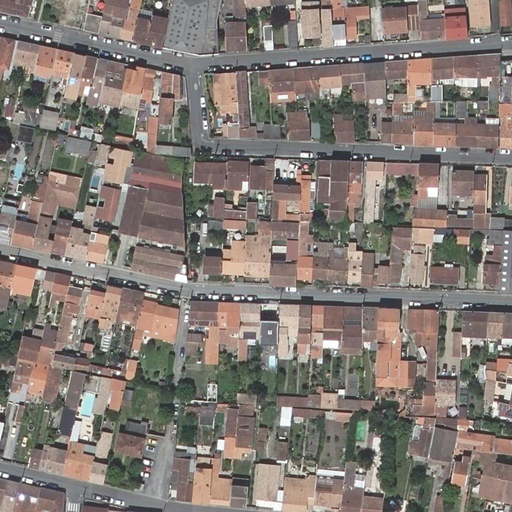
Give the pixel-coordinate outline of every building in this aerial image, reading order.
[(0,0),(0,10),(28,17),(31,5),(32,0),(12,0),(12,1),(8,0),(0,0)] [(93,32),(121,38),(125,20),(129,0),(105,0),(102,18),(97,17),(93,32)] [(125,20),(121,38),(134,41),(139,19),(142,0),(133,0),(131,9),(129,9),(126,21),(125,20)] [(207,0),(207,1),(202,25),(184,21),(188,0),(172,0),(168,21),(164,41),(193,47),(192,54),(196,55),(220,53),(217,25),(222,0),(207,0)] [(207,1),(204,0),(188,0),(184,21),(202,25),(207,1)] [(243,48),(249,48),(248,43),(246,43),(244,22),(247,22),(245,0),(234,0),(236,15),(236,22),(233,23),(233,17),(225,17),(225,23),(226,50),(243,49),(243,48)] [(325,0),(322,0),(325,46),(335,46),(334,39),(331,0),(325,0)] [(331,0),(334,39),(347,39),(345,7),(344,0),(331,0)] [(422,40),(447,38),(446,19),(446,17),(446,15),(428,16),(427,7),(427,0),(419,1),(420,6),(420,7),(421,21),(421,30),(422,40)] [(469,0),(471,26),(490,25),(488,0),(469,0)] [(500,0),(502,25),(511,24),(511,13),(511,0),(500,0)] [(304,38),(321,37),(318,2),(302,2),(304,38)] [(345,7),(347,39),(356,38),(354,18),(354,16),(357,16),(357,18),(370,18),(369,6),(345,7)] [(407,31),(421,30),(421,21),(420,7),(420,6),(405,7),(407,31)] [(407,31),(405,7),(383,8),(384,32),(407,31)] [(447,38),(468,37),(466,16),(446,17),(446,19),(447,38)] [(139,19),(134,41),(162,47),(164,41),(168,21),(151,17),(150,21),(139,19)] [(288,49),(299,48),(296,20),(286,21),(288,49)] [(265,42),(274,42),(272,25),(264,26),(265,42)] [(0,41),(0,73),(1,70),(7,71),(15,40),(1,36),(0,41)] [(36,64),(40,45),(19,40),(15,59),(36,64)] [(162,47),(192,54),(193,47),(164,41),(162,47)] [(50,75),(56,49),(40,45),(36,64),(35,72),(50,75)] [(76,53),(60,49),(54,75),(64,77),(63,84),(68,86),(76,53)] [(76,53),(68,86),(66,94),(77,97),(78,91),(86,55),(76,53)] [(98,58),(86,55),(78,91),(82,92),(84,86),(86,86),(87,78),(93,79),(98,58)] [(488,77),(500,77),(501,55),(479,56),(478,80),(478,87),(481,87),(481,80),(488,79),(488,77)] [(455,81),(455,85),(459,85),(459,81),(478,80),(479,56),(455,58),(455,81)] [(98,93),(101,94),(109,60),(101,58),(94,88),(99,89),(98,93)] [(455,58),(433,60),(432,82),(432,83),(432,86),(439,86),(439,82),(455,81),(455,58)] [(121,84),(125,64),(109,60),(101,94),(107,95),(110,82),(121,84)] [(433,60),(410,61),(409,79),(409,84),(432,83),(432,82),(433,60)] [(410,61),(387,63),(386,79),(409,79),(410,61)] [(387,63),(364,64),(365,99),(386,97),(386,79),(387,63)] [(354,102),(365,102),(365,99),(364,64),(341,66),(342,84),(356,84),(356,91),(354,91),(354,102)] [(342,88),(342,84),(341,66),(319,67),(320,89),(342,88)] [(305,93),(320,92),(320,89),(319,67),(295,69),(296,91),(296,94),(305,93)] [(153,104),(159,71),(147,69),(140,111),(146,112),(148,103),(153,104)] [(296,91),(295,69),(270,71),(270,84),(271,101),(277,101),(296,100),(296,91)] [(139,73),(129,70),(123,99),(126,100),(128,92),(134,94),(139,73)] [(261,85),(270,84),(270,71),(260,71),(261,85)] [(180,76),(164,72),(160,122),(170,122),(171,97),(179,98),(180,76)] [(237,93),(240,137),(255,138),(254,128),(248,128),(245,72),(237,73),(237,74),(237,90),(237,93)] [(229,137),(240,137),(237,93),(237,90),(237,74),(215,75),(217,106),(222,105),(222,116),(227,116),(227,124),(229,124),(229,137)] [(511,77),(509,77),(509,92),(500,92),(499,100),(499,113),(502,113),(502,120),(501,146),(511,146),(511,77)] [(94,88),(91,88),(88,99),(94,100),(99,101),(101,94),(98,93),(99,89),(94,88)] [(488,100),(478,101),(478,109),(487,109),(488,100)] [(414,124),(414,144),(434,144),(435,125),(435,124),(435,123),(435,119),(434,117),(435,102),(432,102),(428,103),(428,112),(428,117),(414,117),(414,120),(414,124)] [(457,102),(457,118),(461,118),(461,116),(467,116),(467,103),(462,103),(462,102),(457,102)] [(44,108),(40,126),(57,130),(61,112),(44,108)] [(33,126),(38,114),(28,110),(23,122),(33,126)] [(17,111),(16,122),(23,123),(24,112),(17,111)] [(287,113),(287,139),(298,140),(297,112),(287,113)] [(298,140),(309,140),(308,117),(307,118),(307,112),(297,112),(298,140)] [(148,153),(157,154),(157,146),(159,118),(152,118),(148,153)] [(344,141),(354,141),(352,120),(343,121),(344,141)] [(392,123),(391,143),(414,144),(414,124),(414,120),(402,120),(402,124),(392,123)] [(334,121),(335,141),(344,141),(343,121),(334,121)] [(71,123),(68,136),(80,138),(81,135),(81,134),(74,133),(76,125),(71,123)] [(117,123),(116,129),(130,132),(131,126),(117,123)] [(382,123),(381,142),(391,143),(392,123),(382,123)] [(273,139),(272,124),(264,125),(264,138),(273,139)] [(273,139),(281,139),(280,125),(272,124),(273,139)] [(21,125),(17,139),(32,143),(36,128),(21,125)] [(435,125),(434,144),(456,145),(456,125),(435,125)] [(456,145),(477,146),(477,125),(465,125),(456,125),(456,145)] [(477,146),(498,146),(499,126),(486,126),(477,125),(477,146)] [(93,128),(83,126),(81,134),(81,135),(91,137),(93,128)] [(91,140),(112,145),(113,141),(92,136),(91,140)] [(90,141),(68,137),(66,151),(89,155),(92,141),(90,141)] [(49,170),(55,142),(45,140),(40,169),(49,170)] [(95,142),(92,141),(89,155),(87,163),(94,164),(96,152),(93,152),(95,142)] [(105,168),(110,147),(102,145),(97,166),(105,168)] [(133,151),(112,146),(110,146),(110,147),(105,168),(95,215),(93,226),(119,232),(137,151),(133,151)] [(157,154),(157,156),(190,157),(191,156),(190,148),(157,146),(157,154)] [(157,156),(137,151),(119,232),(138,235),(131,268),(187,280),(179,161),(157,156)] [(273,186),(274,159),(266,159),(265,167),(252,167),(251,190),(273,191),(273,186)] [(331,161),(320,160),(319,190),(318,190),(318,200),(330,201),(331,161)] [(329,223),(347,224),(349,162),(331,161),(330,201),(330,212),(329,223)] [(361,193),(362,162),(350,162),(348,223),(356,223),(357,193),(361,193)] [(367,162),(365,222),(373,222),(375,179),(383,179),(383,162),(367,162)] [(228,165),(226,165),(225,181),(248,182),(249,164),(229,163),(228,165)] [(418,164),(387,163),(386,174),(418,175),(418,164)] [(225,181),(226,165),(195,164),(195,184),(225,184),(225,181)] [(418,164),(418,175),(417,195),(437,195),(438,164),(418,164)] [(472,196),(472,172),(452,171),(451,196),(472,196)] [(300,201),(299,222),(309,222),(311,182),(311,177),(301,177),(301,187),(300,201)] [(473,227),(490,228),(490,217),(490,216),(484,216),(485,179),(474,178),(473,222),(473,227)] [(45,192),(43,202),(40,214),(33,247),(52,251),(54,239),(48,238),(53,217),(58,195),(77,199),(80,187),(47,181),(46,188),(45,192)] [(43,202),(45,192),(46,188),(37,186),(34,200),(43,202)] [(224,219),(247,220),(247,206),(248,186),(242,186),(241,211),(224,210),(224,219)] [(273,191),(272,219),(283,219),(284,200),(300,201),(301,187),(298,186),(273,186),(273,191)] [(208,218),(224,219),(224,210),(225,194),(218,193),(217,202),(214,202),(214,212),(208,212),(208,218)] [(413,195),(412,209),(437,209),(437,195),(417,195),(413,195)] [(2,209),(0,216),(0,240),(11,243),(15,225),(16,219),(20,201),(4,197),(2,209)] [(27,221),(16,219),(15,225),(11,243),(33,247),(40,214),(43,202),(34,200),(32,200),(28,215),(31,216),(30,222),(27,221)] [(247,206),(247,220),(255,220),(255,216),(256,206),(247,206)] [(412,209),(412,226),(418,227),(433,227),(446,228),(446,226),(446,215),(446,210),(437,209),(412,209)] [(315,211),(314,222),(329,223),(330,212),(315,211)] [(71,227),(65,254),(85,258),(91,231),(93,226),(95,215),(87,213),(83,230),(71,227)] [(446,215),(446,226),(473,227),(473,222),(454,222),(454,216),(446,215)] [(490,228),(511,228),(511,219),(504,219),(504,218),(490,217),(490,228)] [(56,252),(65,254),(71,227),(73,220),(63,218),(61,225),(60,234),(56,252)] [(247,220),(224,220),(224,222),(224,227),(246,228),(247,220)] [(224,227),(224,222),(207,222),(206,229),(224,230),(224,227)] [(260,243),(246,242),(246,246),(245,261),(245,273),(270,274),(270,264),(271,243),(271,237),(272,223),(261,223),(260,243)] [(299,224),(272,223),(271,237),(292,238),(292,244),(292,255),(298,255),(299,224)] [(299,224),(298,255),(298,265),(297,276),(312,277),(313,257),(306,257),(307,224),(299,224)] [(364,226),(349,225),(349,230),(349,233),(363,234),(364,226)] [(400,245),(411,245),(411,228),(391,227),(391,244),(397,244),(397,245),(400,245)] [(433,227),(418,227),(418,242),(433,243),(433,241),(433,228),(433,227)] [(433,228),(433,241),(444,241),(445,234),(458,234),(458,242),(468,242),(469,229),(433,228)] [(499,292),(511,292),(511,229),(502,230),(502,231),(499,282),(499,292)] [(484,282),(499,282),(502,231),(496,230),(495,253),(487,253),(487,262),(485,262),(484,282)] [(91,231),(85,258),(103,262),(109,235),(91,231)] [(223,249),(223,251),(223,260),(222,273),(245,273),(245,261),(246,246),(246,242),(246,241),(232,240),(231,249),(223,249)] [(327,278),(347,278),(348,257),(348,245),(344,245),(344,259),(332,258),(333,241),(329,241),(329,243),(327,278)] [(312,277),(327,278),(329,243),(323,242),(323,257),(313,257),(312,277)] [(400,258),(400,245),(397,245),(397,244),(391,244),(390,258),(390,268),(390,282),(400,282),(400,258)] [(222,273),(223,260),(223,251),(205,251),(204,272),(222,273)] [(371,287),(371,283),(371,274),(379,274),(379,282),(390,282),(390,268),(379,267),(379,269),(372,269),(372,252),(363,252),(362,264),(361,279),(361,287),(371,287)] [(410,262),(410,275),(412,275),(412,281),(422,282),(422,271),(423,263),(423,255),(413,254),(413,262),(410,262)] [(347,278),(361,279),(362,264),(356,263),(357,257),(348,257),(347,278)] [(11,291),(17,265),(0,261),(0,309),(7,311),(11,291)] [(270,274),(269,284),(297,285),(297,276),(298,265),(270,264),(270,274)] [(37,269),(17,265),(11,291),(19,293),(20,285),(27,287),(26,295),(31,296),(32,294),(37,269)] [(432,268),(431,283),(458,284),(458,269),(432,268)] [(47,271),(43,288),(53,290),(57,273),(47,271)] [(72,276),(57,273),(53,290),(51,299),(50,303),(65,306),(70,287),(72,276)] [(122,288),(107,284),(105,294),(100,318),(98,326),(107,328),(109,320),(115,322),(122,288)] [(84,290),(70,287),(65,306),(63,317),(57,342),(66,344),(71,319),(75,320),(77,320),(79,310),(84,290)] [(122,288),(115,322),(137,326),(142,303),(143,300),(144,293),(122,288)] [(105,294),(89,291),(84,315),(89,316),(100,318),(105,294)] [(139,351),(144,328),(149,304),(150,302),(143,300),(142,303),(137,326),(135,336),(132,349),(139,351)] [(144,328),(176,335),(179,311),(157,306),(157,303),(150,302),(149,304),(144,328)] [(192,302),(189,324),(200,325),(200,320),(206,321),(206,326),(211,327),(210,348),(205,348),(205,364),(218,364),(219,341),(219,322),(220,303),(192,302)] [(240,303),(220,303),(219,322),(219,341),(239,342),(240,303)] [(260,304),(240,303),(239,342),(239,363),(246,363),(246,339),(259,339),(260,304)] [(259,339),(269,339),(270,304),(260,304),(259,339)] [(270,304),(269,339),(279,340),(280,305),(270,304)] [(280,305),(279,340),(285,340),(286,327),(297,328),(298,305),(280,305)] [(311,306),(298,305),(297,328),(297,341),(297,354),(306,354),(306,344),(310,344),(310,341),(311,306)] [(325,306),(311,306),(310,341),(313,341),(313,346),(318,346),(318,359),(323,359),(323,347),(325,306)] [(343,319),(344,307),(325,306),(323,347),(329,347),(330,339),(339,339),(339,348),(342,347),(343,325),(343,319)] [(363,321),(363,308),(344,307),(343,319),(363,321)] [(373,332),(374,308),(363,308),(363,321),(363,326),(362,338),(368,338),(368,331),(373,332)] [(399,309),(379,308),(377,377),(397,378),(397,388),(413,389),(414,365),(397,365),(398,346),(392,345),(398,333),(399,309)] [(437,375),(438,310),(409,309),(409,327),(417,327),(417,341),(429,341),(428,378),(425,378),(424,401),(414,401),(414,411),(436,412),(436,403),(437,376),(437,375)] [(489,311),(464,311),(463,333),(463,337),(488,337),(488,331),(489,311)] [(504,312),(489,311),(488,331),(503,332),(504,312)] [(511,312),(504,312),(503,332),(511,332),(511,349),(510,362),(511,362),(511,312)] [(362,347),(362,338),(363,326),(343,325),(342,347),(362,347)] [(43,335),(38,362),(51,365),(52,365),(55,354),(57,345),(46,343),(50,327),(45,326),(43,335)] [(176,335),(144,328),(143,334),(175,342),(176,335)] [(455,357),(463,357),(463,337),(463,333),(455,332),(455,357)] [(22,338),(18,358),(35,361),(38,362),(43,335),(34,333),(32,340),(22,338)] [(187,343),(186,353),(197,354),(199,334),(188,333),(187,343)] [(330,339),(329,347),(339,348),(339,339),(330,339)] [(78,350),(93,351),(93,343),(79,342),(78,350)] [(88,372),(90,362),(63,356),(55,354),(52,365),(86,372),(88,372)] [(35,361),(18,358),(11,386),(10,391),(27,395),(35,361)] [(133,380),(137,361),(129,359),(126,374),(125,378),(133,380)] [(487,370),(496,371),(508,373),(510,362),(487,360),(487,370)] [(38,362),(35,361),(27,395),(26,398),(31,399),(33,387),(45,390),(51,366),(51,365),(38,362)] [(43,400),(54,403),(62,369),(51,366),(45,390),(43,400)] [(104,370),(103,375),(104,376),(112,377),(125,380),(125,378),(126,374),(104,370)] [(496,371),(487,370),(487,379),(495,381),(496,371)] [(77,407),(85,373),(73,371),(65,405),(77,407)] [(112,377),(104,376),(97,401),(96,401),(94,410),(104,412),(110,386),(112,377)] [(436,403),(438,403),(438,411),(445,412),(445,404),(441,404),(441,400),(456,400),(457,376),(437,376),(436,403)] [(109,405),(120,407),(127,380),(125,380),(112,377),(110,386),(113,387),(109,405)] [(397,378),(377,377),(377,388),(397,388),(397,378)] [(495,381),(487,379),(487,400),(495,401),(495,381)] [(214,400),(216,386),(209,385),(207,399),(214,400)] [(309,393),(309,396),(308,405),(322,405),(322,399),(322,394),(322,386),(317,386),(317,393),(309,393)] [(125,389),(121,404),(130,405),(133,390),(125,389)] [(322,407),(338,408),(339,401),(339,395),(322,394),(322,399),(322,405),(322,407)] [(295,404),(295,396),(277,395),(277,404),(295,404)] [(309,396),(295,396),(295,404),(308,405),(309,396)] [(364,409),(374,408),(373,399),(363,400),(364,409)] [(338,408),(351,409),(360,410),(360,402),(339,401),(338,408)] [(8,419),(13,420),(17,403),(12,402),(8,419)] [(508,417),(511,417),(511,404),(506,403),(501,402),(500,408),(503,409),(505,409),(510,410),(508,417)] [(21,422),(24,405),(17,403),(13,420),(21,422)] [(77,407),(65,405),(59,432),(68,434),(71,435),(74,422),(77,407)] [(253,406),(239,405),(239,409),(238,417),(235,449),(234,459),(241,460),(242,452),(250,452),(253,406)] [(185,415),(198,417),(198,408),(186,407),(185,415)] [(290,423),(291,408),(282,407),(281,422),(281,426),(289,426),(290,423)] [(214,408),(201,408),(200,416),(214,417),(214,408)] [(224,458),(234,459),(235,449),(238,417),(239,409),(229,408),(224,458)] [(291,415),(322,417),(323,410),(291,409),(291,415)] [(323,410),(322,417),(350,419),(350,412),(323,410)] [(421,455),(423,432),(424,424),(425,416),(425,415),(414,413),(411,441),(404,440),(403,453),(421,455)] [(449,427),(450,419),(425,416),(424,424),(449,427)] [(511,453),(511,445),(509,445),(494,443),(495,438),(468,433),(470,421),(450,419),(449,427),(449,430),(462,432),(460,444),(474,447),(483,449),(492,450),(511,453)] [(141,455),(146,433),(148,423),(134,420),(131,433),(122,431),(118,449),(141,455)] [(69,441),(76,443),(80,423),(74,422),(71,435),(70,441),(69,441)] [(265,439),(266,427),(259,426),(258,438),(259,440),(258,450),(261,450),(262,440),(265,439)] [(89,478),(103,482),(107,463),(101,462),(104,456),(110,432),(100,430),(97,443),(94,456),(89,478)] [(441,511),(448,442),(449,431),(444,431),(443,434),(423,432),(421,455),(421,463),(428,463),(428,457),(442,459),(441,463),(438,496),(435,496),(433,511),(441,511)] [(359,511),(380,511),(383,491),(369,490),(371,464),(373,464),(374,452),(375,452),(377,438),(367,436),(363,475),(363,480),(362,489),(359,511)] [(19,443),(32,446),(33,440),(21,437),(19,443)] [(82,453),(84,445),(76,443),(69,441),(67,449),(67,450),(62,472),(89,478),(94,456),(82,453)] [(286,442),(278,441),(277,458),(284,459),(286,442)] [(15,461),(28,464),(32,446),(19,443),(15,461)] [(62,472),(67,450),(51,446),(48,445),(45,444),(44,448),(44,449),(39,467),(40,467),(43,468),(46,468),(62,472)] [(39,467),(44,449),(32,446),(28,464),(39,467)] [(474,447),(471,472),(479,473),(481,460),(483,449),(474,447)] [(194,468),(195,454),(175,451),(174,457),(189,460),(186,483),(192,484),(194,468)] [(208,503),(230,505),(232,478),(227,478),(226,486),(215,485),(216,477),(219,453),(213,453),(211,469),(208,503)] [(191,501),(192,484),(186,483),(189,460),(174,457),(173,470),(179,470),(177,484),(176,500),(191,501)] [(511,479),(511,465),(481,460),(479,473),(485,474),(488,475),(511,479)] [(449,461),(447,482),(463,484),(466,463),(449,461)] [(352,463),(345,462),(344,473),(344,480),(341,506),(340,511),(359,511),(362,489),(351,488),(352,479),(353,474),(351,474),(352,463)] [(276,492),(278,466),(260,464),(256,499),(275,501),(274,506),(274,510),(282,511),(283,493),(276,492)] [(192,484),(191,501),(203,502),(208,503),(211,469),(194,468),(192,484)] [(511,503),(511,495),(511,479),(488,475),(485,474),(483,480),(482,492),(480,498),(511,503)] [(216,477),(215,485),(226,486),(227,478),(216,477)] [(230,505),(244,507),(247,480),(232,478),(230,505)] [(314,503),(341,506),(344,480),(317,478),(316,486),(315,498),(314,503)] [(282,511),(296,511),(304,511),(306,502),(307,497),(315,498),(316,486),(292,484),(293,480),(285,479),(283,493),(282,511)] [(352,479),(351,488),(362,489),(363,480),(352,479)] [(18,483),(6,481),(0,506),(0,511),(3,511),(5,507),(12,509),(18,483)] [(135,482),(133,489),(142,491),(143,483),(135,482)] [(18,483),(12,509),(11,511),(33,511),(39,488),(18,483)] [(62,511),(64,494),(39,488),(33,511),(62,511)]
